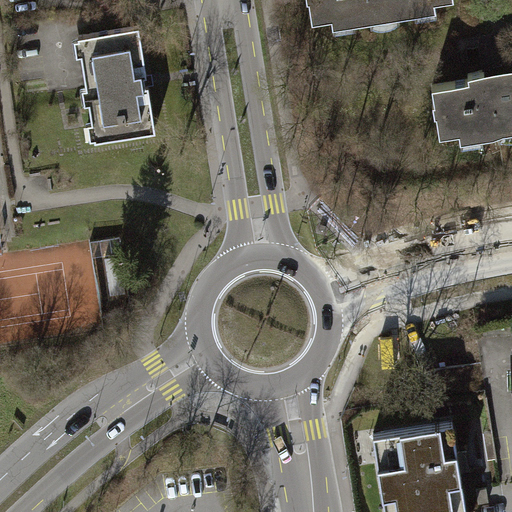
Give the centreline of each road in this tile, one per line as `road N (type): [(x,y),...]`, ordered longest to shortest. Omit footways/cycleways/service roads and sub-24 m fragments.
road 1 (secondary): [(288,259),(236,0)]
road 2 (secondary): [(215,0),(239,209),(235,260)]
road 3 (secondary): [(197,333),(99,399),(0,487)]
road 4 (secondary): [(18,511),(124,421),(215,368)]
road 5 (residential): [(511,232),(316,280)]
road 6 (residential): [(330,312),(511,265)]
road 7 (secondary): [(312,511),(288,384)]
